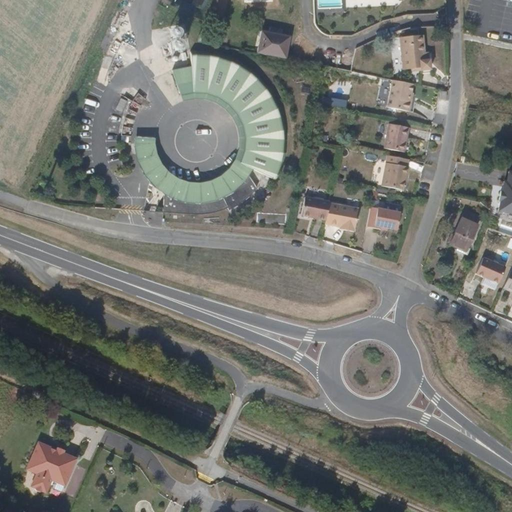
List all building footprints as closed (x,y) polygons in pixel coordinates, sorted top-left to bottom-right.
[(291,36),(262,31),(258,54),(287,59),(291,36)] [(421,67),(421,49),(406,49),(401,50),(401,75),(413,75),(414,78),(425,78),(425,67),(421,67)] [(178,72),(186,94),(208,93),(225,97),(244,114),(248,123),(251,137),(251,152),(247,164),(251,167),(244,177),(237,172),(221,183),(213,185),(198,187),(185,183),(181,193),(169,191),(168,196),(168,212),(200,215),(210,215),(221,212),(231,209),(232,212),(236,210),(245,205),(262,190),(254,176),(259,170),(283,182),(288,165),(291,151),(291,127),(283,105),(275,90),(255,70),(236,60),(216,55),(195,53),(197,69),(178,72)] [(411,102),(414,86),(394,82),(388,110),(412,115),(414,103),(411,102)] [(208,93),(186,94),(188,103),(204,102),(210,103),(221,106),(230,114),(238,123),(243,137),(243,149),(237,165),(222,177),(209,181),(198,182),(187,179),(174,171),(166,160),(162,148),(161,138),(140,136),(139,152),(145,169),(155,184),(168,196),(169,191),(181,193),(185,183),(198,187),(213,185),(221,183),(237,172),(244,177),(251,167),(247,164),(251,152),(251,137),(248,123),(244,114),(225,97),(208,93)] [(138,94),(129,106),(136,111),(145,99),(138,94)] [(114,108),(121,112),(129,100),(122,96),(114,108)] [(348,109),(358,109),(358,101),(349,101),(348,109)] [(410,128),(390,124),(385,149),(406,153),(410,128)] [(408,160),(387,156),(381,187),(401,191),(403,182),(408,183),(410,169),(407,168),(408,160)] [(511,177),(509,187),(506,186),(503,196),(502,196),(500,205),(501,206),(499,215),(511,218),(511,177)] [(300,221),(325,225),(329,207),(323,207),(324,204),(314,203),(314,205),(303,202),(300,221)] [(325,225),(325,227),(339,231),(339,233),(354,236),(358,212),(329,206),(329,207),(325,225)] [(370,211),(366,233),(372,234),(372,230),(397,235),(401,218),(370,211)] [(471,226),(455,221),(446,248),(454,252),(456,247),(463,250),(471,226)] [(473,277),(496,285),(501,269),(479,261),(473,277)] [(501,292),(511,295),(511,271),(508,270),(501,292)] [(65,486),(77,461),(40,443),(28,468),(36,472),(30,486),(46,494),(52,480),(65,486)]
